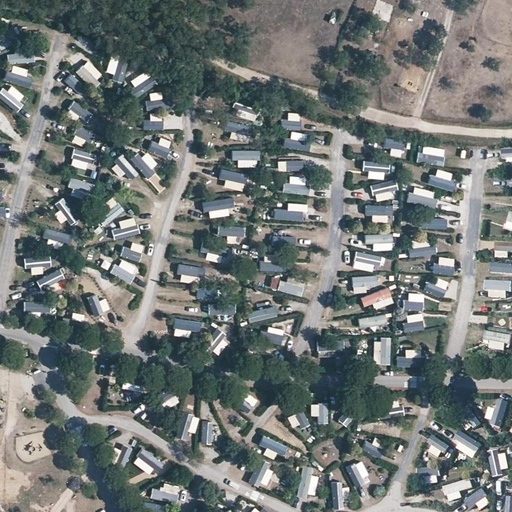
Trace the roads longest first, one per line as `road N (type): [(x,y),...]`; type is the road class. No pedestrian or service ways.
road 1 (track): [(0,1),(187,49),(378,115),(511,134)]
road 2 (unknown): [(183,511),(285,379)]
